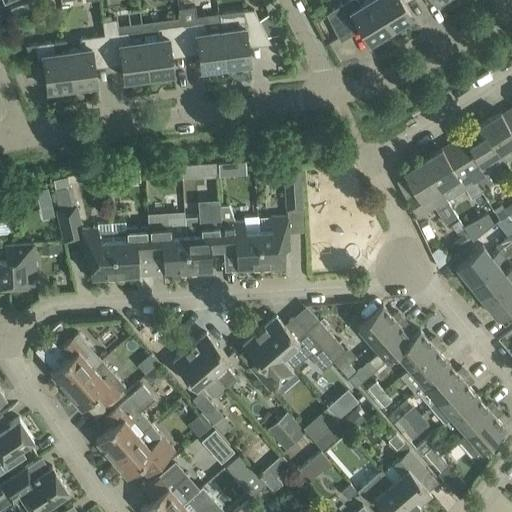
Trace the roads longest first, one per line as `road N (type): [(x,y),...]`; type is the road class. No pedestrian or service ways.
road 1 (residential): [(0,339),(39,309),(72,301),(369,285),(414,265)]
road 2 (residential): [(24,140),(334,98)]
road 3 (residential): [(414,265),(366,162),(511,72)]
road 4 (residential): [(112,511),(0,343)]
road 5 (residential): [(334,98),(441,56),(511,13)]
road 6 (residential): [(511,378),(414,265)]
